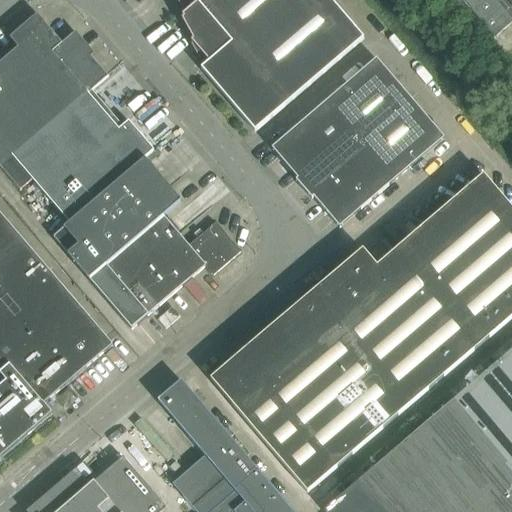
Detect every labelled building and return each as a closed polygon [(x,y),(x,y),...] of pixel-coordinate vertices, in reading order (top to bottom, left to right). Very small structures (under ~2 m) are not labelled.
[(328,0),(193,0),(197,4),(182,17),(198,37),(191,43),(209,64),(201,71),(255,133),(363,41),(328,0)] [(511,20),(494,0),(460,0),(494,39),(511,24),(511,20)] [(0,169),(1,171),(88,96),(108,79),(72,36),(62,45),(37,16),(10,40),(18,50),(0,64),(0,169)] [(376,61),(272,151),(297,181),(296,182),(312,201),(313,200),(339,230),(444,140),(376,61)] [(1,171),(0,171),(0,177),(53,239),(70,225),(127,176),(154,153),(129,124),(119,132),(88,96),(1,171)] [(70,225),(53,239),(89,282),(106,268),(164,219),(130,179),(127,176),(70,225)] [(226,369),(211,382),(308,494),(511,319),(511,211),(483,177),(377,268),(363,252),(287,317),(226,369)] [(0,460),(30,435),(34,431),(52,416),(43,406),(112,347),(0,215),(0,460)] [(106,268),(89,282),(89,283),(131,331),(148,317),(181,289),(193,279),(205,268),(213,278),(241,255),(216,225),(189,248),(164,219),(106,268)] [(409,222),(400,231),(407,238),(416,230),(409,222)] [(172,309),(158,322),(166,331),(180,318),(172,309)] [(356,485),(324,511),(511,511),(511,351),(486,374),(453,402),(421,430),(389,457),(356,485)] [(181,383),(158,403),(215,470),(182,498),(193,511),(291,511),(258,474),(217,425),(204,409),(193,397),(181,383)] [(76,471),(27,511),(163,511),(166,510),(123,459),(90,487),(76,471)]
